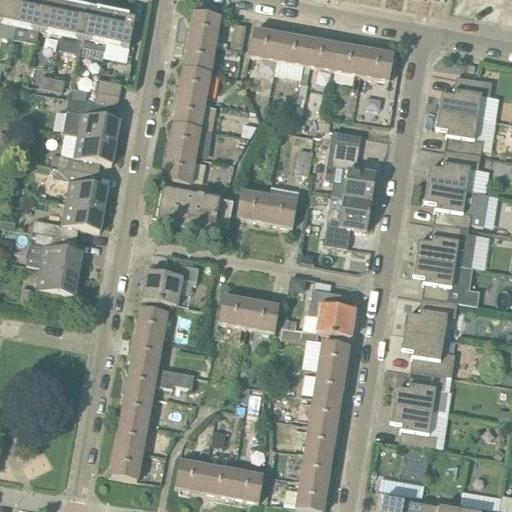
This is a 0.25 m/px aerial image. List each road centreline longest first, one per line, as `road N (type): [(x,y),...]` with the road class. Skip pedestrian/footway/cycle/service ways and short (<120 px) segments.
road 1 (residential): [(79,511),(125,245)]
road 2 (residential): [(382,289),(125,245)]
road 3 (residential): [(382,289),(420,33)]
road 4 (residential): [(125,245),(166,0)]
road 5 (residential): [(347,511),(382,289)]
road 6 (residential): [(420,33),(257,0)]
